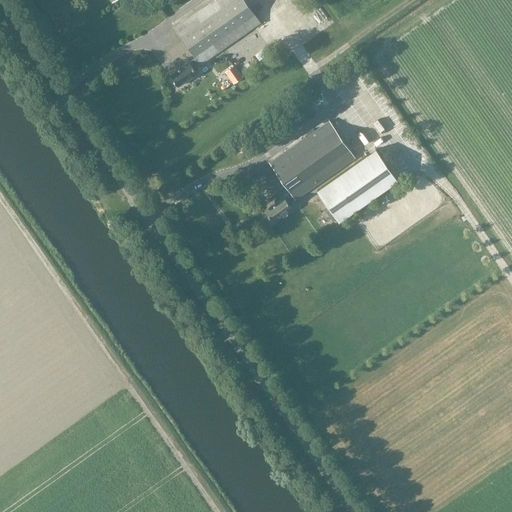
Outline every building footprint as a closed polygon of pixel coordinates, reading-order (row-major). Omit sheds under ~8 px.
[(194,67),(201,63),(201,64),(262,22),(246,0),(212,0),(175,26),(196,57),(190,61),(189,60),(170,74),(178,86),(198,72),(194,67)] [(233,65),(224,71),(232,83),(241,77),(233,65)] [(337,86),(346,79),(343,74),(333,82),(337,86)] [(290,202),(295,198),(296,199),(356,157),(330,119),(270,161),(291,191),(285,195),(265,209),(273,221),(293,206),(290,202)] [(317,191),(340,225),(344,222),(342,219),(397,181),(376,149),(317,191)]
